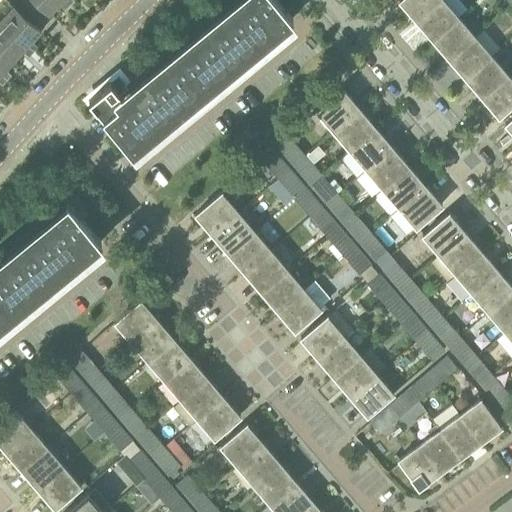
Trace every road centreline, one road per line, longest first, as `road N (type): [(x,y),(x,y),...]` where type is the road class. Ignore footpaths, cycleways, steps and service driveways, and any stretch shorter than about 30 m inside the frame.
road 1 (residential): [(372,511),(274,397),(229,310),(53,98)]
road 2 (residential): [(511,205),(332,0)]
road 3 (residential): [(53,98),(154,0)]
